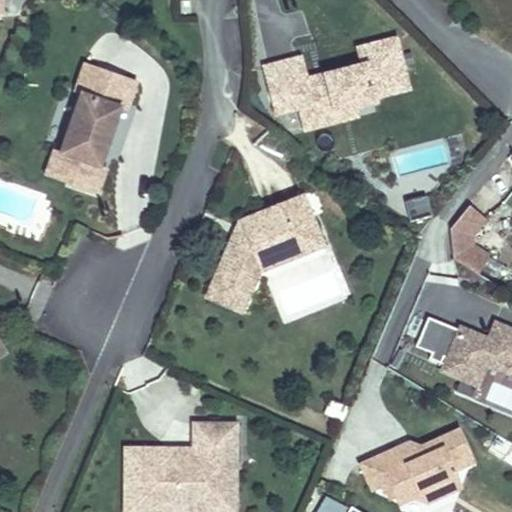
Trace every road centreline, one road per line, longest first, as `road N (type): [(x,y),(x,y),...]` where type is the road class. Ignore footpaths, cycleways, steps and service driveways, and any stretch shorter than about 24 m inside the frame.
road 1 (residential): [(216,0),(219,76),(206,133),(163,235),(110,302)]
road 2 (residential): [(511,90),(418,0)]
